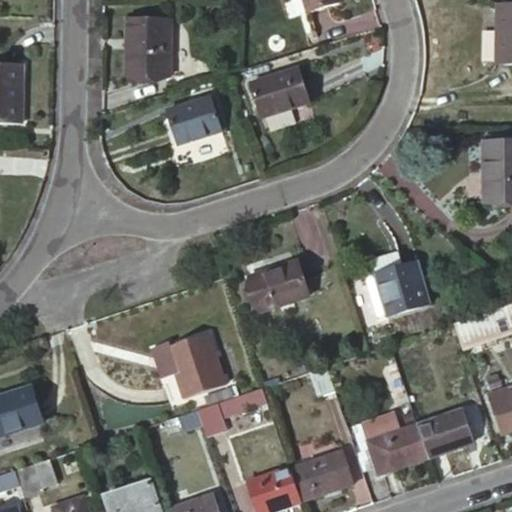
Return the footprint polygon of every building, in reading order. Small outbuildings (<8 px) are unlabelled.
[(344,9),(341,0),(305,0),(311,19),(344,9)] [(511,69),(511,9),(500,9),(499,69),(511,69)] [(170,82),(170,25),(128,25),(127,81),(170,82)] [(0,124),(25,126),(25,66),(0,66),(0,124)] [(309,107),(300,74),(252,89),(262,121),(309,107)] [(223,135),(213,102),(169,116),(179,148),(223,135)] [(511,199),(511,139),(493,140),(494,199),(511,199)] [(378,271),(403,265),(399,251),(375,258),(378,271)] [(434,304),(423,259),(403,265),(378,271),(379,274),(390,313),(390,315),(434,304)] [(308,295),(296,262),(247,278),(257,311),(308,295)] [(371,276),(370,279),(379,313),(382,315),(390,313),(379,274),(371,276)] [(511,304),(454,324),(463,350),(511,332),(511,304)] [(226,384),(209,333),(171,345),(176,358),(173,359),(178,376),(185,397),(226,384)] [(176,358),(171,345),(170,341),(156,345),(168,379),(178,376),(173,359),(176,358)] [(317,398),(335,391),(327,367),(309,373),(317,398)] [(0,437),(45,421),(32,386),(0,397),(0,437)] [(269,405),(263,388),(261,389),(241,396),(247,412),(269,405)] [(511,388),(493,395),(507,434),(511,432),(511,388)] [(218,404),(223,419),(237,414),(232,399),(218,404)] [(199,411),(204,426),(208,438),(227,431),(223,419),(218,404),(199,411)] [(464,409),(417,425),(429,461),(475,445),(464,409)] [(186,432),(204,426),(199,411),(180,417),(186,432)] [(417,425),(371,441),(374,451),(382,476),(429,461),(417,425)] [(349,432),(358,456),(374,451),(371,441),(366,426),(349,432)] [(354,486),(343,451),(291,469),(303,503),(354,486)] [(52,460),(15,472),(20,487),(25,500),(46,493),(44,490),(61,484),(52,460)] [(277,511),(303,503),(291,469),(252,482),(261,511),(277,511)] [(0,494),(20,487),(15,472),(0,477),(0,494)] [(161,511),(152,483),(111,498),(115,511),(161,511)] [(220,511),(215,496),(172,511),(171,511),(220,511)] [(90,511),(86,499),(54,510),(55,511),(90,511)]
